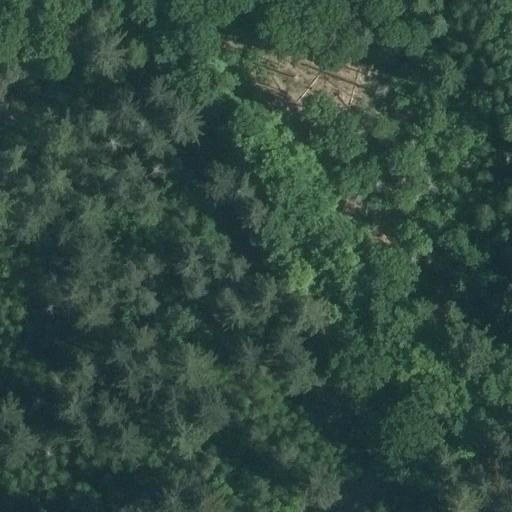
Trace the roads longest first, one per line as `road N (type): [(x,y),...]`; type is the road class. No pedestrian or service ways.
road 1 (track): [(464,436),(143,29),(129,0)]
road 2 (track): [(495,0),(408,32),(124,30),(0,55)]
road 3 (track): [(329,511),(464,436)]
